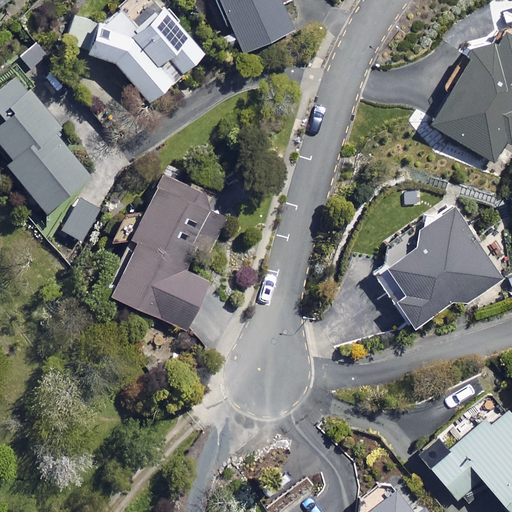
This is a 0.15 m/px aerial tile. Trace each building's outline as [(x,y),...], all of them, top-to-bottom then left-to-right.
[(113,0),(93,17),(73,9),(60,45),(107,62),(140,102),(197,56),(151,0),(113,0)] [(288,28),(274,0),(212,0),(238,52),(288,28)] [(487,42),(461,47),(420,127),(492,165),(511,126),(511,34),(495,25),(487,42)] [(0,163),(42,214),(87,178),(48,130),(53,125),(12,75),(0,84),(0,154),(4,159),(0,162),(0,163)] [(229,200),(153,169),(101,296),(183,329),(203,280),(177,269),(187,247),(206,255),(229,200)] [(96,205),(70,197),(59,230),(85,239),(96,205)] [(494,278),(445,207),(375,256),(379,261),(366,270),(406,328),(448,299),(453,307),(494,278)] [(478,419),(424,469),(453,500),(474,481),(502,511),(511,511),(511,420),(500,408),(483,424),(478,419)] [(404,511),(386,489),(355,511),(419,511),(413,504),(404,511)]
